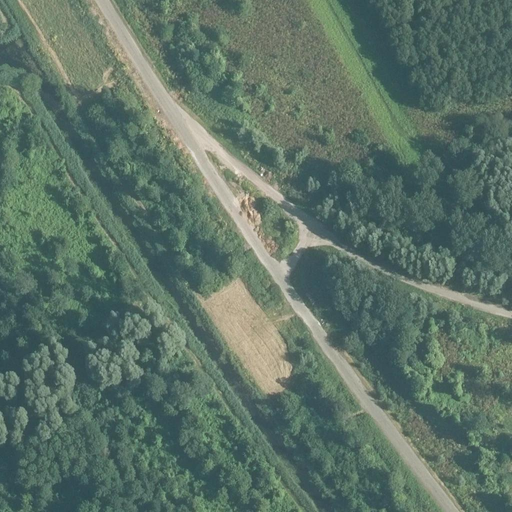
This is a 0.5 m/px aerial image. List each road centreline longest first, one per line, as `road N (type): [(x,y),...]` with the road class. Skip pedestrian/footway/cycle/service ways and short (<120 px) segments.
road 1 (unclassified): [(446,511),(390,445),(278,275)]
road 2 (unclassified): [(511,313),(460,299),(317,229)]
road 3 (unclassified): [(278,275),(183,126)]
road 4 (unclassified): [(317,229),(183,126)]
road 5 (unclassified): [(183,126),(101,0)]
